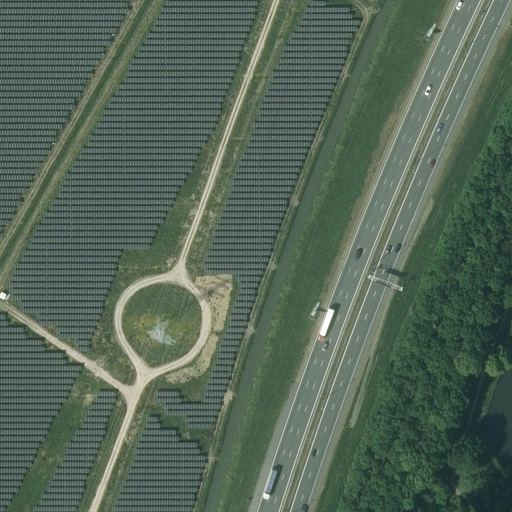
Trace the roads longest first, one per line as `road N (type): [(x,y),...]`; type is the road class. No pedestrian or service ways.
road 1 (motorway): [(300,511),(366,313),(502,0)]
road 2 (motorway): [(465,0),(362,237),(264,511)]
road 3 (track): [(175,279),(275,0)]
road 4 (track): [(0,246),(142,0)]
road 5 (track): [(144,374),(192,355),(204,306),(175,279),(138,284),(124,297),(117,329),(138,363)]
road 6 (track): [(132,399),(8,309)]
road 7 (track): [(92,511),(144,374)]
